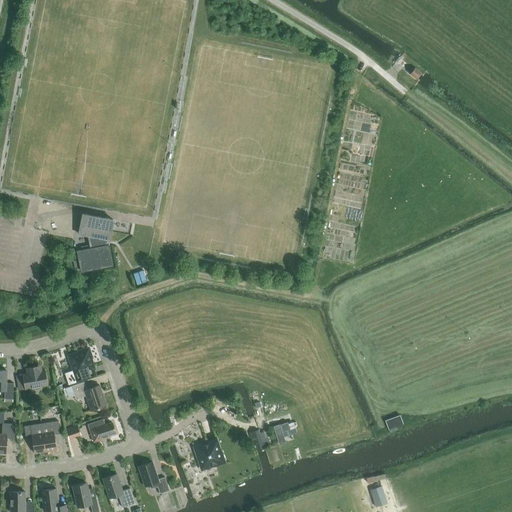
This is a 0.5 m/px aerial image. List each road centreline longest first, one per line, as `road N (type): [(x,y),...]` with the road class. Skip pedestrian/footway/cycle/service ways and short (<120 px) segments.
road 1 (residential): [(140,446),(100,330),(0,349)]
road 2 (residential): [(0,473),(73,467),(140,446)]
